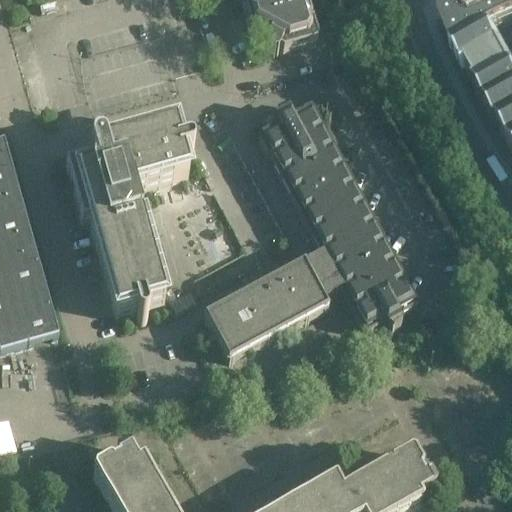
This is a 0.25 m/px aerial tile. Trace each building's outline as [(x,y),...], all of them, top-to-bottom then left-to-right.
[(238,0),(250,39),(265,46),(264,48),(265,52),(274,56),(277,55),(278,53),(281,55),(316,45),(317,42),(304,0),(238,0)] [(443,20),(442,26),(444,33),(448,41),(454,55),(452,56),(463,76),(464,75),(496,132),(498,131),(509,150),(511,154),(511,77),(489,36),(502,29),(511,25),(511,0),(477,0),(450,11),(445,15),(443,20)] [(303,267),(223,310),(204,320),(203,323),(227,367),(229,367),(329,317),(329,314),(325,306),(342,298),(364,338),(366,338),(383,329),(386,336),(393,336),(398,334),(401,325),(398,321),(414,313),(416,305),(327,140),(322,140),(319,132),(320,127),(313,113),(307,113),(290,122),(287,114),(282,114),(275,117),(274,123),(277,129),(259,138),(258,143),(266,159),(271,159),(274,164),(272,169),(322,260),(305,269),(305,267),(303,267)] [(179,154),(178,150),(174,135),(105,155),(102,151),(97,149),(93,151),(90,154),(90,159),(91,163),(65,171),(81,228),(88,226),(115,323),(134,318),(136,325),(137,326),(140,328),(143,328),(146,325),(146,322),(144,315),(163,310),(132,199),(187,183),(182,164),(189,163),(192,159),(192,155),(189,153),(186,152),(179,154)] [(3,149),(0,149),(0,359),(57,343),(3,149)] [(420,480),(421,476),(413,461),(408,460),(341,498),(335,487),(333,487),(288,511),(167,511),(142,468),(140,468),(136,470),(130,459),(125,454),(115,461),(116,467),(117,468),(112,470),(112,469),(107,468),(93,476),(92,481),(109,511),(418,511),(421,511),(421,509),(419,505),(430,498),(435,494),(429,483),(422,485),(419,481),(420,480)]
